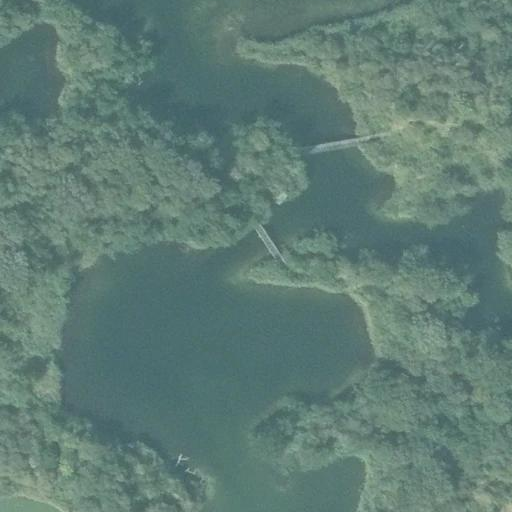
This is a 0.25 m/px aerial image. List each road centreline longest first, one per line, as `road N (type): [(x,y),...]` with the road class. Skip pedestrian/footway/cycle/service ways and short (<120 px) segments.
road 1 (track): [(0,169),(52,169),(82,216),(113,225),(149,206),(228,203),(276,254),(328,279),(409,291),(492,407),(511,421)]
road 2 (track): [(511,110),(486,128),(397,120),(277,146),(228,203)]
